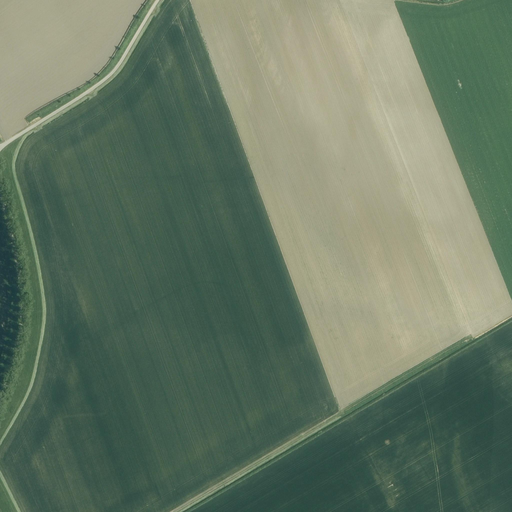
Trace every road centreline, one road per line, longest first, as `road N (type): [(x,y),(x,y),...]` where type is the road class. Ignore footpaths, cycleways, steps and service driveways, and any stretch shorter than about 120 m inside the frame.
road 1 (track): [(172,511),(455,343)]
road 2 (unclassified): [(0,146),(106,78),(157,0)]
road 3 (unclassified): [(0,399),(22,315),(0,190)]
